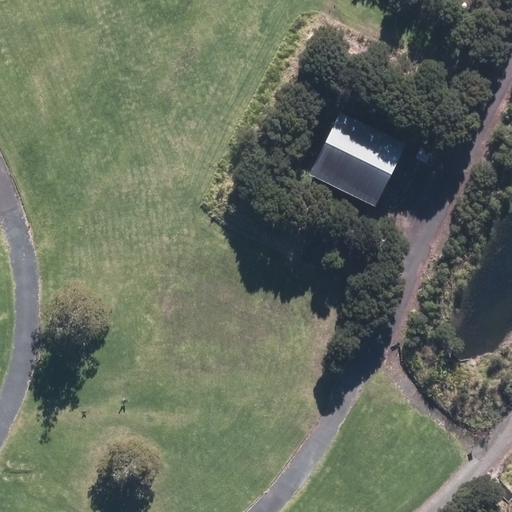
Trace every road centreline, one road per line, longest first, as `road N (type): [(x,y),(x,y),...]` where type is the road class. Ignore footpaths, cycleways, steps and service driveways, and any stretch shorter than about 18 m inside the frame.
road 1 (track): [(511,408),(493,433),(419,396),(380,355),(511,46)]
road 2 (track): [(0,422),(19,376),(26,305),(22,258),(0,196)]
road 3 (track): [(380,355),(273,511)]
